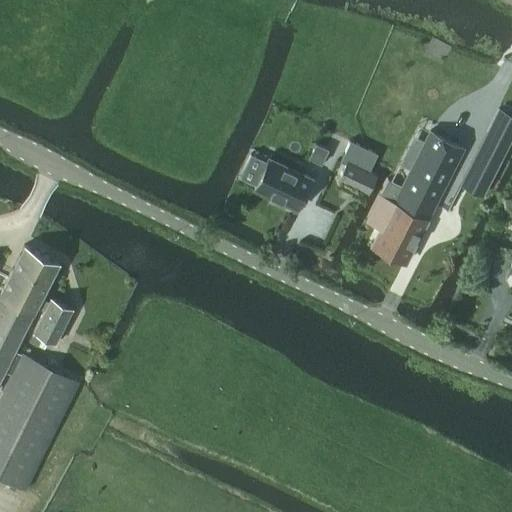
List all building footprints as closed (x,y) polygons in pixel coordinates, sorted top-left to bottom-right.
[(429,132),(401,187),(434,204),(440,192),(457,159),(463,147),(461,146),(430,130),(429,132)] [(508,143),(487,132),(479,147),(501,158),(508,143)] [(346,163),(339,178),(368,192),(376,174),(369,171),(370,168),(378,152),(350,139),(343,155),(340,161),(346,163)] [(328,148),(315,142),(308,157),(321,162),(328,148)] [(479,147),(468,169),(469,169),(490,180),(501,158),(479,147)] [(256,184),(255,187),(297,207),(311,177),(269,157),(267,160),(256,184)] [(380,194),(367,219),(368,219),(381,226),(372,244),(405,261),(406,261),(414,245),(427,218),(388,198),(380,194)] [(0,292),(0,379),(38,305),(45,309),(29,339),(39,344),(43,336),(55,342),(72,308),(51,297),(49,301),(41,297),(59,261),(25,244),(0,292)] [(23,353),(0,398),(0,477),(24,490),(80,382),(23,353)]
